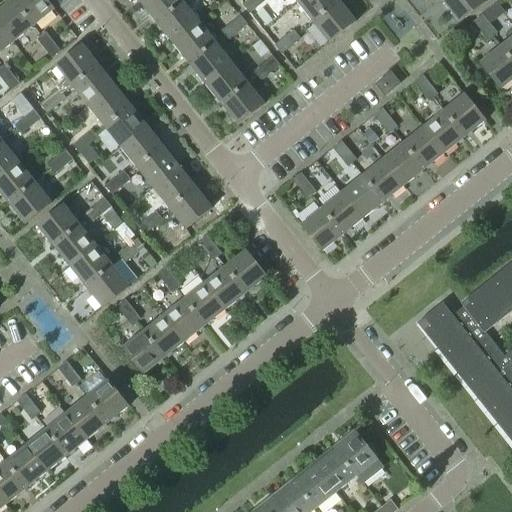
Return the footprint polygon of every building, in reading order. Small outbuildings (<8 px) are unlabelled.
[(12,0),(0,9),(0,26),(13,43),(34,27),(12,0)] [(46,0),(12,0),(34,27),(54,10),(46,0)] [(181,0),(144,0),(140,4),(156,24),(183,3),(181,0)] [(258,7),(252,0),(249,0),(242,6),(249,14),(258,7)] [(299,0),(296,3),(312,23),(339,2),(337,0),(299,0)] [(483,0),(446,0),(442,3),(459,24),(486,2),(483,0)] [(339,2),(312,23),(329,44),(356,23),(339,2)] [(183,3),(156,24),(173,44),(200,23),(183,3)] [(473,23),(480,32),(489,25),(481,16),(473,23)] [(240,17),(231,24),(238,33),(247,26),(240,17)] [(200,23),(173,44),(189,65),(216,43),(200,23)] [(238,33),(231,24),(222,32),(229,40),(238,33)] [(489,25),(480,32),(488,42),(496,35),(489,25)] [(0,26),(0,53),(13,43),(0,26)] [(293,31),(284,39),(291,48),(300,40),(293,31)] [(37,40),(44,49),(53,43),(46,33),(37,40)] [(511,37),(500,47),(511,61),(511,37)] [(291,48),(284,39),(275,46),(282,55),(291,48)] [(53,43),(44,49),(52,59),(60,52),(53,43)] [(216,43),(189,65),(205,85),(232,64),(216,43)] [(55,66),(72,87),(98,66),(82,45),(55,66)] [(511,61),(500,47),(479,64),(501,91),(511,81),(511,61)] [(273,58),(264,65),(270,74),(280,66),(273,58)] [(232,64),(205,85),(221,105),(248,84),(232,64)] [(270,74),(264,65),(254,72),(261,81),(270,74)] [(0,69),(0,77),(3,82),(12,75),(5,66),(0,69)] [(72,87),(88,107),(115,86),(98,66),(72,87)] [(375,86),(384,98),(400,85),(390,73),(375,86)] [(12,75),(3,82),(11,91),(20,84),(12,75)] [(414,84),(421,93),(430,86),(423,77),(414,84)] [(248,84),(221,105),(238,126),(265,105),(248,84)] [(88,107),(104,128),(131,106),(115,86),(88,107)] [(430,86),(421,93),(429,102),(438,95),(430,86)] [(58,90),(49,97),(56,106),(65,99),(58,90)] [(464,95),(443,112),(465,138),(486,122),(464,95)] [(56,106),(49,97),(40,105),(47,113),(56,106)] [(104,128),(120,148),(147,127),(131,106),(104,128)] [(373,116),(381,125),(389,119),(382,109),(373,116)] [(33,110),(24,117),(31,126),(40,119),(33,110)] [(443,112),(423,128),(444,155),(465,138),(443,112)] [(31,126),(24,117),(15,125),(22,133),(31,126)] [(389,119),(381,125),(388,135),(397,128),(389,119)] [(120,148),(136,168),(163,147),(147,127),(120,148)] [(423,128),(403,144),(424,171),(444,155),(423,128)] [(91,131),(82,138),(89,147),(98,140),(91,131)] [(89,147),(82,138),(72,146),(79,154),(89,147)] [(0,144),(0,177),(19,162),(3,142),(0,144)] [(332,149),(340,158),(348,151),(341,142),(332,149)] [(403,144),(383,160),(404,187),(424,171),(403,144)] [(136,168),(153,189),(179,167),(163,147),(136,168)] [(66,151),(56,158),(63,167),(73,159),(66,151)] [(348,151),(340,158),(347,167),(356,161),(348,151)] [(63,167),(56,158),(47,166),(54,174),(63,167)] [(383,160),(362,176),(383,203),(404,187),(383,160)] [(0,177),(0,193),(8,204),(35,183),(19,162),(0,177)] [(153,189),(169,209),(196,188),(179,167),(153,189)] [(123,172),(114,179),(121,188),(130,180),(123,172)] [(292,181),(299,191),(308,184),(301,174),(292,181)] [(362,176),(342,193),(363,220),(383,203),(362,176)] [(121,188),(114,179),(105,186),(112,195),(121,188)] [(35,183),(8,204),(25,225),(52,203),(35,183)] [(308,184),(299,191),(307,200),(315,193),(308,184)] [(196,188),(169,209),(185,230),(212,209),(196,188)] [(342,193),(321,209),(343,236),(363,220),(342,193)] [(104,199),(95,206),(102,215),(111,207),(104,199)] [(36,226),(53,247),(80,226),(63,205),(36,226)] [(102,215),(95,206),(85,214),(92,222),(102,215)] [(343,236),(321,209),(300,226),(322,252),(343,236)] [(156,212),(147,220),(153,228),(163,221),(156,212)] [(153,228),(147,220),(137,227),(144,236),(153,228)] [(53,247),(69,267),(96,246),(80,226),(53,247)] [(198,243),(205,252),(214,245),(207,236),(198,243)] [(137,240),(127,247),(134,256),(144,248),(137,240)] [(214,245),(205,252),(213,261),(222,254),(214,245)] [(69,267),(85,288),(112,266),(96,246),(69,267)] [(134,256),(127,247),(118,254),(125,263),(134,256)] [(246,251),(225,267),(246,294),(267,277),(246,251)] [(511,263),(460,304),(463,308),(457,313),(452,316),(442,304),(417,324),(511,443),(511,263)] [(112,266),(85,288),(102,309),(129,287),(112,266)] [(225,267),(204,284),(226,310),(246,294),(225,267)] [(157,275),(165,284),(173,278),(166,268),(157,275)] [(173,278),(165,284),(172,294),(181,287),(173,278)] [(204,284),(184,300),(205,327),(226,310),(204,284)] [(184,300),(164,316),(185,343),(205,327),(184,300)] [(116,308),(124,317),(132,310),(125,301),(116,308)] [(132,310),(124,317),(131,326),(140,319),(132,310)] [(164,316),(143,332),(165,359),(185,343),(164,316)] [(165,359),(143,332),(122,349),(144,376),(165,359)] [(57,369),(65,378),(73,371),(66,362),(57,369)] [(73,371),(65,378),(72,387),(81,381),(73,371)] [(107,380),(87,397),(108,424),(129,407),(107,380)] [(17,402),(24,411),(33,404),(25,395),(17,402)] [(87,397),(66,413),(87,440),(108,424),(87,397)] [(33,404),(24,411),(31,420),(40,413),(33,404)] [(66,413),(46,429),(67,456),(87,440),(66,413)] [(343,444),(335,451),(357,477),(363,485),(384,469),(377,461),(366,447),(371,443),(359,428),(354,432),(353,431),(341,441),(343,444)] [(46,429),(26,446),(47,473),(67,456),(46,429)] [(26,446),(5,462),(26,489),(47,473),(26,446)] [(324,454),(312,464),(315,467),(336,494),(357,477),(335,451),(327,457),(324,454)] [(5,462),(0,466),(0,497),(6,505),(26,489),(5,462)] [(303,477),(294,483),(316,510),(336,494),(315,467),(312,464),(300,473),(303,477)] [(284,486),(272,496),(274,499),(284,511),(313,511),(316,510),(294,483),(286,490),(284,486)] [(262,509),(258,511),(284,511),(274,499),(272,496),(259,506),(262,509)] [(390,501),(381,508),(383,511),(395,511),(398,510),(390,501)]
